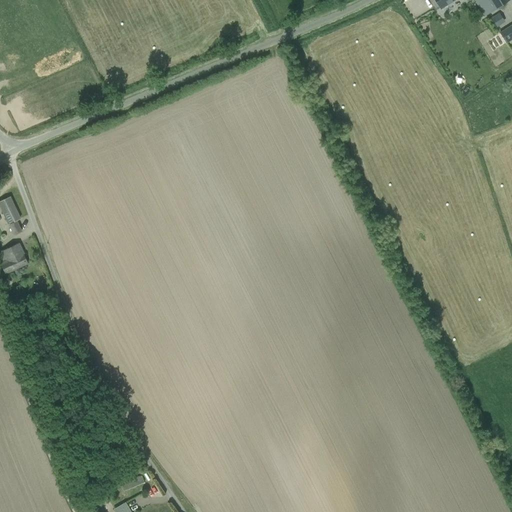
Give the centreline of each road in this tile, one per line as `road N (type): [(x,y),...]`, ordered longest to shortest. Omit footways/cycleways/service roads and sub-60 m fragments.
road 1 (track): [(183,511),(94,376),(8,152)]
road 2 (unclassified): [(370,0),(8,152)]
road 3 (track): [(73,511),(0,316)]
